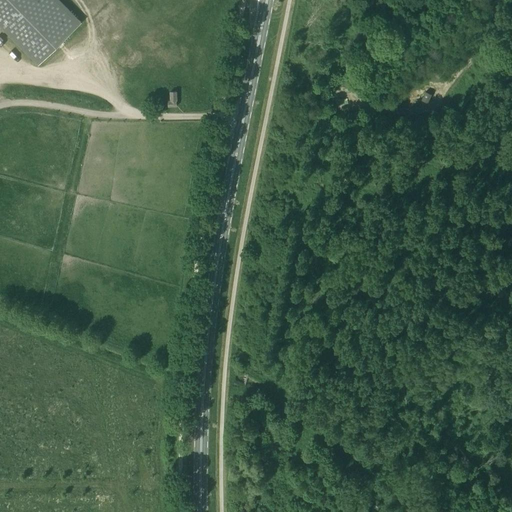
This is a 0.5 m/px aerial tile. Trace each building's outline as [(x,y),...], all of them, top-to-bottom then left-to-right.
[(0,0),(0,30),(1,32),(36,68),(81,23),(67,8),(59,0),(0,0)] [(107,16),(118,0),(110,0),(102,12),(107,16)] [(137,42),(156,24),(142,9),(123,28),(137,42)] [(176,91),(170,92),(170,101),(168,101),(168,106),(177,106),(176,91)] [(430,96),(423,93),(419,104),(426,106),(430,96)]
